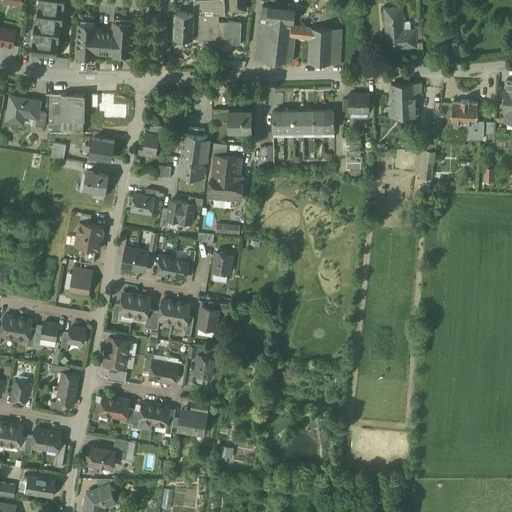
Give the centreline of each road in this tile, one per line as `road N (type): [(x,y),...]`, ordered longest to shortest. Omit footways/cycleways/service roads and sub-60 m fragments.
road 1 (residential): [(148,77),(511,65)]
road 2 (residential): [(148,77),(107,277)]
road 3 (unclassified): [(0,65),(59,77),(148,77)]
